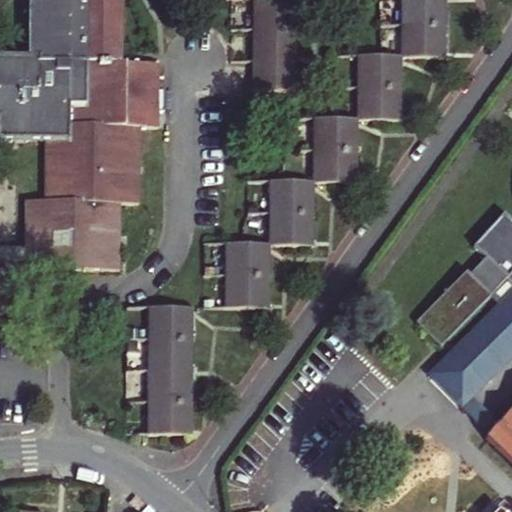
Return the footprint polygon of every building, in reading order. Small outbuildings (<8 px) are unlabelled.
[(28,0),(27,60),(0,59),(0,118),(44,119),(44,124),(48,124),(137,128),(156,128),(158,65),(121,64),(122,0),(28,0)] [(297,42),(297,31),(297,18),(297,0),(283,0),(253,0),(253,91),(297,91),(297,42)] [(444,0),(401,0),(401,26),(401,57),(444,57),(444,38),(444,12),(444,0)] [(358,57),(357,120),(400,121),(401,108),(401,76),(401,57),(358,57)] [(357,139),(357,120),(314,119),(313,183),(356,184),(356,170),(357,139)] [(0,261),(26,262),(26,269),(119,271),(120,205),(135,205),(137,128),(48,124),(47,200),(26,200),(26,246),(0,245),(0,261)] [(313,230),(313,215),(313,199),(313,183),(271,182),(270,246),(313,247),(313,230)] [(511,233),(500,221),(468,254),(480,265),(463,282),(460,279),(410,329),(435,354),(485,303),(495,313),(431,378),(466,412),(511,364),(511,233)] [(270,262),(270,246),(226,245),(226,308),(269,309),(269,292),(270,262)] [(192,354),(192,341),(192,326),(192,309),(149,309),(148,435),(192,435),(192,419),(192,387),(192,354)] [(511,413),(484,444),(511,469),(511,413)]
